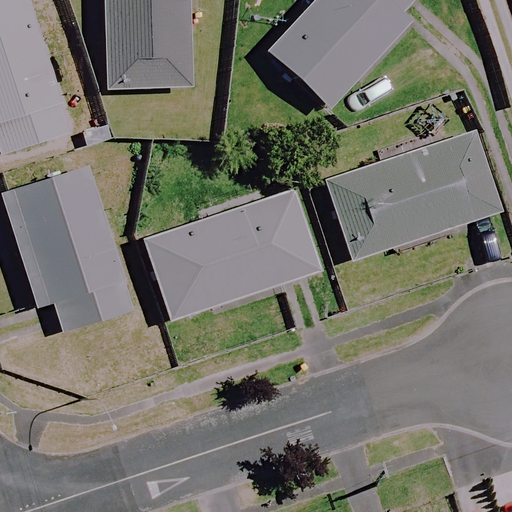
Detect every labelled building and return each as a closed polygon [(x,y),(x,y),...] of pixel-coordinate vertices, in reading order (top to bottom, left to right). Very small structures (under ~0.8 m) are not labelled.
[(0,0),(0,158),(65,138),(20,0),(0,0)] [(179,94),(178,0),(98,0),(99,95),(179,94)] [(411,0),(311,0),(258,56),(321,115),(404,27),(395,18),(411,0)] [(491,219),(466,137),(316,185),(342,266),(491,219)] [(127,317),(85,172),(0,196),(0,219),(36,344),(127,317)] [(308,278),(284,199),(139,244),(163,323),(308,278)]
